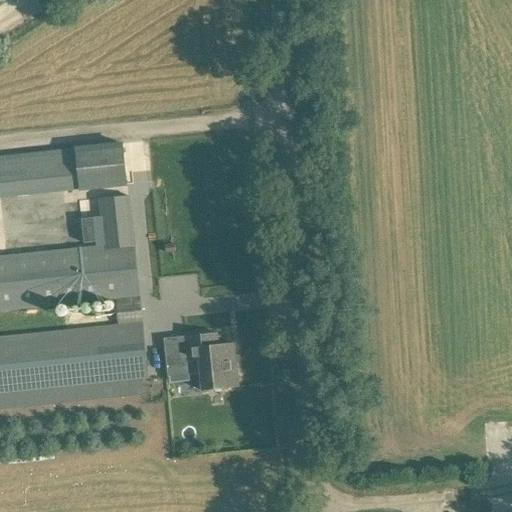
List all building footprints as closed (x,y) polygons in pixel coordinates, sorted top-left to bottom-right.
[(127,184),(123,144),(46,152),(50,193),(127,184)] [(0,157),(0,189),(1,198),(20,196),(16,156),(0,157)] [(0,309),(116,297),(119,327),(0,339),(0,409),(143,394),(142,381),(141,377),(147,376),(147,367),(129,196),(109,198),(101,199),(106,246),(0,257),(0,309)] [(84,243),(95,242),(93,218),(81,219),(84,243)] [(218,345),(217,333),(185,336),(188,362),(199,361),(202,391),(239,387),(234,343),(218,345)]
